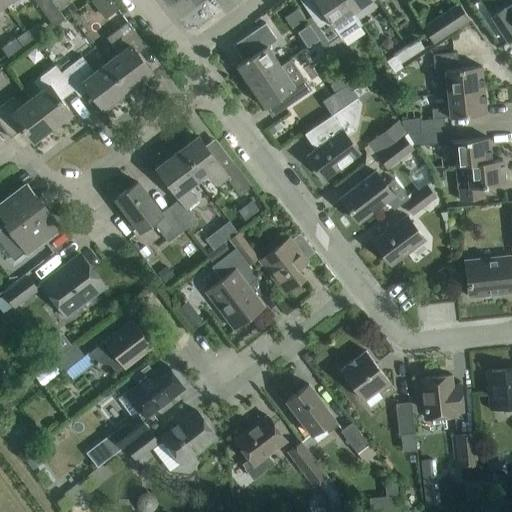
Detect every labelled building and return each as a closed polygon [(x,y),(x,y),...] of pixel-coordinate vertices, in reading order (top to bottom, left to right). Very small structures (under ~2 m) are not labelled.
[(34,0),(53,25),(64,17),(51,0),(34,0)] [(311,15),(322,31),(329,41),(339,34),(341,37),(362,23),(353,10),(346,0),(315,0),(321,8),(311,15)] [(346,0),(353,10),(367,0),(346,0)] [(511,1),(508,5),(491,16),(508,41),(511,37),(511,1)] [(423,25),(433,41),(469,17),(459,2),(423,25)] [(118,53),(106,62),(127,89),(151,70),(137,52),(146,45),(127,20),(105,37),(118,53)] [(236,64),(250,85),(281,64),(268,45),(277,38),(269,27),(243,45),(250,55),(248,56),(247,55),(244,57),(245,58),(236,64)] [(40,40),(49,48),(59,37),(49,29),(40,40)] [(27,30),(18,37),(25,46),(34,39),(27,30)] [(16,37),(3,47),(9,56),(23,47),(16,37)] [(408,46),(414,54),(425,47),(420,39),(408,46)] [(396,54),(401,62),(414,54),(408,46),(396,54)] [(446,80),(447,92),(483,88),(481,64),(458,67),(457,51),(437,52),(432,53),(435,75),(441,81),(446,80)] [(81,55),(60,71),(74,88),(79,96),(89,88),(103,107),(127,89),(106,62),(93,72),(81,55)] [(281,64),(250,85),(264,106),(278,97),(285,107),(312,88),(291,58),(281,64)] [(40,90),(31,97),(51,125),(70,111),(61,98),(74,88),(60,71),(55,64),(33,81),(40,90)] [(364,82),(354,88),(359,95),(368,88),(364,82)] [(335,96),(341,104),(343,107),(357,97),(348,86),(335,96)] [(399,118),(407,131),(407,130),(408,132),(445,128),(444,116),(450,116),(465,114),(485,112),(483,88),(447,92),(449,106),(432,107),(433,117),(419,119),(419,116),(399,118)] [(0,123),(10,137),(18,130),(23,127),(33,139),(51,125),(31,97),(20,106),(12,96),(0,105),(0,123)] [(324,133),(328,138),(307,153),(325,177),(359,152),(346,135),(356,128),(362,102),(358,96),(357,97),(343,107),(341,104),(309,129),(316,139),(324,133)] [(369,143),(377,153),(403,134),(407,131),(399,118),(369,143)] [(445,128),(408,132),(415,144),(446,141),(445,128)] [(377,153),(388,167),(413,146),(403,134),(377,153)] [(198,135),(177,151),(198,178),(209,171),(217,182),(225,176),(239,195),(252,185),(232,158),(221,166),(198,135)] [(454,164),(466,163),(466,162),(490,160),(490,159),(488,136),(452,140),(454,164)] [(179,197),(170,205),(186,227),(196,219),(186,206),(196,198),(187,187),(198,178),(177,151),(156,166),(179,197)] [(469,186),(459,187),(460,199),(484,197),(483,185),(505,182),(502,158),(490,159),(490,160),(466,162),(466,163),(469,186)] [(375,170),(356,184),(340,196),(358,220),(387,198),(394,208),(410,196),(395,177),(386,184),(375,170)] [(115,197),(127,213),(139,229),(152,219),(168,241),(186,227),(170,205),(160,212),(137,181),(115,197)] [(0,202),(0,241),(14,259),(26,249),(28,251),(44,239),(60,227),(26,182),(0,202)] [(426,185),(404,201),(413,212),(435,195),(426,185)] [(406,214),(389,227),(373,239),(391,263),(407,251),(424,238),(406,214)] [(239,231),(229,238),(242,255),(251,248),(239,231)] [(273,248),(259,259),(283,290),(304,275),(297,267),(307,259),(306,257),(315,250),(303,234),(293,242),(289,236),(273,248)] [(224,241),(208,254),(213,261),(230,248),(224,241)] [(221,278),(205,290),(220,309),(224,305),(239,325),(264,305),(243,277),(253,270),(242,255),(235,247),(211,265),(221,278)] [(80,253),(64,265),(41,282),(65,314),(104,285),(80,253)] [(511,290),(511,254),(464,259),(468,295),(511,290)] [(157,271),(165,281),(175,273),(167,263),(157,271)] [(26,274),(4,291),(0,294),(0,306),(3,311),(13,303),(14,305),(36,288),(26,274)] [(89,350),(87,351),(97,364),(100,361),(109,363),(116,371),(113,373),(114,374),(135,357),(151,345),(131,318),(115,331),(89,351),(89,350)] [(71,341),(50,357),(59,369),(80,353),(71,341)] [(340,368),(352,384),(363,399),(379,386),(387,396),(395,389),(366,349),(340,368)] [(108,404),(107,411),(119,427),(137,413),(138,415),(144,411),(146,414),(183,386),(165,363),(149,375),(129,391),(128,389),(118,396),(108,404)] [(511,366),(486,370),(488,389),(490,407),(511,404),(511,366)] [(421,377),(423,397),(425,416),(455,413),(454,409),(463,409),(462,403),(460,383),(451,384),(450,374),(421,377)] [(286,399),(298,415),(311,433),(323,424),(328,431),(338,423),(333,416),(334,416),(308,383),(286,399)] [(411,400),(395,402),(399,433),(403,432),(412,431),(415,431),(411,400)] [(196,409),(180,421),(161,435),(181,461),(216,434),(196,409)] [(137,414),(111,433),(122,447),(147,427),(137,414)] [(235,438),(247,454),(254,463),(286,439),(278,430),(266,414),(257,421),(258,422),(249,429),(248,428),(235,438)] [(352,420),(340,429),(357,451),(364,461),(370,457),(376,452),(369,443),(352,420)] [(158,441),(148,428),(126,445),(135,458),(158,441)] [(473,431),(456,433),(460,465),(477,463),(473,431)] [(288,450),(306,474),(316,487),(329,477),(319,464),(301,440),(288,450)]
